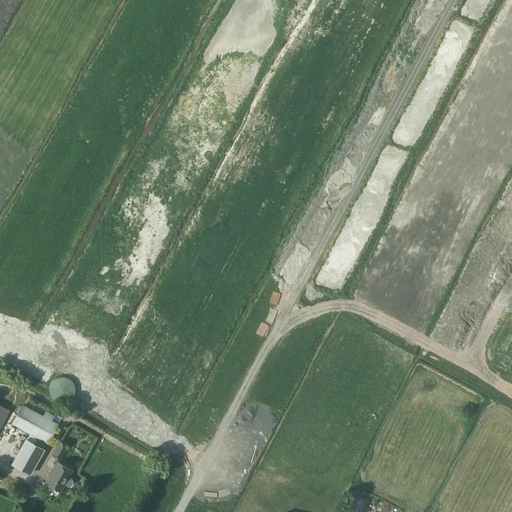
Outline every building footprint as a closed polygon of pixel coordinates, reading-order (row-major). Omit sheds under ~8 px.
[(73,390),(73,389),(73,387),(72,384),(70,382),(69,380),(65,377),(62,376),(61,376),(58,376),(55,377),(53,377),(51,379),(49,382),(48,384),(47,386),(46,389),(47,391),(48,395),(50,398),(52,400),(54,401),(57,402),(59,402),(61,402),(64,402),(66,401),(68,399),(70,398),(71,395),(72,393),(73,390)] [(0,425),(9,409),(0,404),(0,425)] [(12,421),(47,441),(57,423),(52,420),(55,416),(46,411),(43,416),(22,404),(12,421)] [(25,437),(11,464),(28,474),(43,447),(25,437)] [(60,459),(67,444),(60,440),(53,455),(60,459)] [(68,476),(72,469),(58,461),(46,481),(60,489),(64,482),(68,485),(71,484),(73,481),(72,478),(68,476)] [(351,507),(362,511),(366,500),(356,495),(351,507)]
